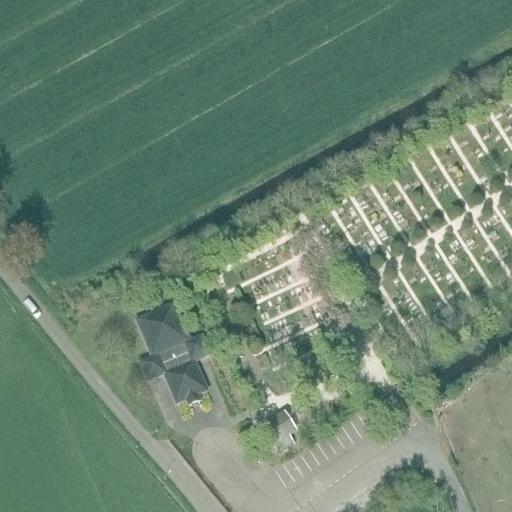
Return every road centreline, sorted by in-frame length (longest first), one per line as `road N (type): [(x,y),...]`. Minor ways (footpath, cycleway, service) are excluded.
road 1 (unclassified): [(208,511),(0,267)]
road 2 (unclassified): [(461,511),(436,461),(421,452),(390,458),(313,511)]
